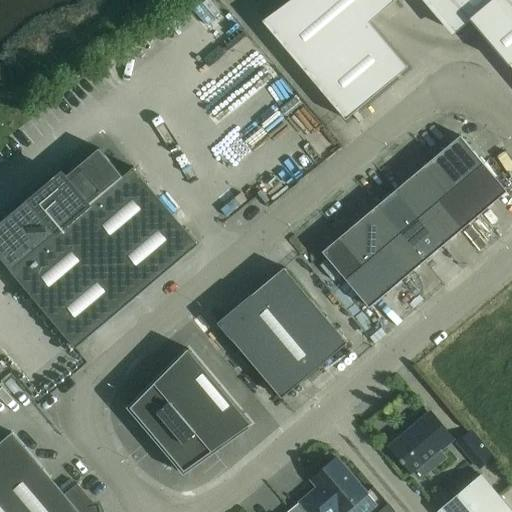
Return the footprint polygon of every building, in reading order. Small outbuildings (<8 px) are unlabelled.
[(511,0),(292,0),(264,21),(347,120),(409,67),(371,22),(396,1),(395,0),(428,0),(456,33),(471,20),(476,24),(507,61),(510,66),(511,65),(511,66),(511,0)] [(165,31),(55,99),(65,116),(90,100),(105,123),(117,115),(114,110),(129,100),(122,88),(128,84),(138,99),(163,83),(166,89),(173,85),(166,75),(176,68),(170,57),(179,52),(165,31)] [(461,136),(349,231),(323,252),(370,308),(508,192),(461,136)] [(86,160),(12,222),(12,223),(0,233),(0,236),(22,262),(12,271),(76,348),(199,245),(134,168),(124,177),(100,149),(86,160)] [(283,398),(348,343),(285,268),(219,323),(283,398)] [(185,349),(155,380),(128,407),(185,475),(251,427),(250,425),(252,424),(189,349),(187,351),(185,349)] [(20,403),(27,397),(10,376),(4,382),(20,403)] [(25,410),(46,432),(54,424),(33,403),(25,410)] [(431,413),(392,447),(413,472),(452,439),(431,413)] [(465,451),(479,440),(471,431),(458,442),(465,451)] [(97,506),(78,484),(78,483),(65,494),(13,433),(0,443),(0,511),(101,511),(99,505),(97,506)] [(345,511),(368,493),(337,458),(311,480),(317,487),(300,502),(307,511),(345,511)] [(511,511),(511,510),(482,474),(438,511),(511,511)]
